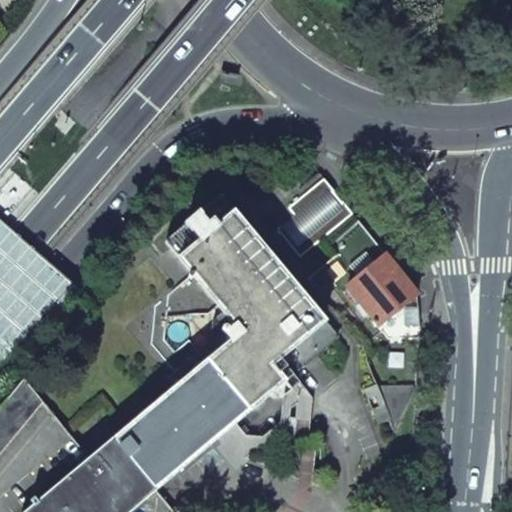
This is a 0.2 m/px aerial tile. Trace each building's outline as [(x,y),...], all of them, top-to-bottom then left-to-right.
[(323,180),(287,209),(293,216),(277,229),(299,258),(352,214),(323,180)] [(28,511),(128,511),(132,509),(133,511),(172,511),(155,490),(336,338),(219,197),(164,243),(222,312),(212,321),(210,346),(205,346),(198,353),(207,363),(200,368),(192,358),(185,365),(167,379),(176,389),(39,504),(34,499),(30,502),(34,507),(28,511)] [(355,219),(326,243),(335,254),(364,229),(355,219)] [(364,229),(335,254),(337,256),(340,253),(359,277),(385,256),(364,229)] [(359,277),(346,287),(364,309),(359,312),(363,317),(368,314),(378,326),(417,295),(385,256),(359,277)] [(377,388),(395,433),(414,388),(377,388)] [(370,410),(376,425),(388,420),(382,405),(370,410)]
